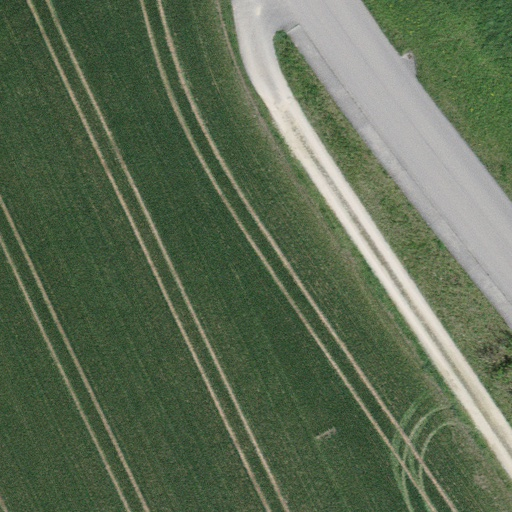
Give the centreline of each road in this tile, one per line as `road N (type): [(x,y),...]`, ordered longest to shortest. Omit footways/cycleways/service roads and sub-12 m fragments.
road 1 (track): [(262,0),(257,41),(290,119),(511,453)]
road 2 (unclassified): [(511,250),(325,0)]
